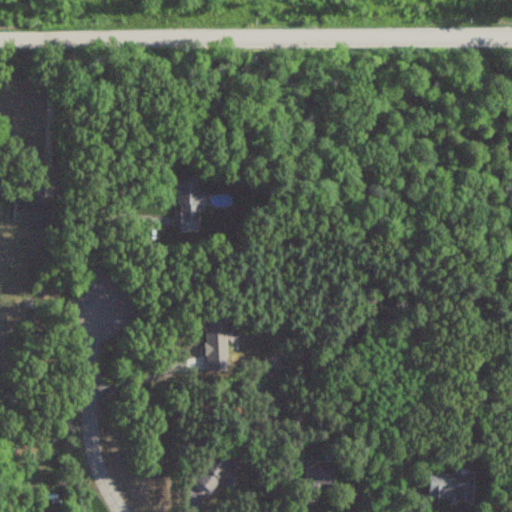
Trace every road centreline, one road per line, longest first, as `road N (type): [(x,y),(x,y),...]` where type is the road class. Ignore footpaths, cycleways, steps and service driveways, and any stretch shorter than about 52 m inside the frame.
road 1 (residential): [(0,39),(511,35)]
road 2 (residential): [(124,511),(95,455),(90,409),(102,297)]
